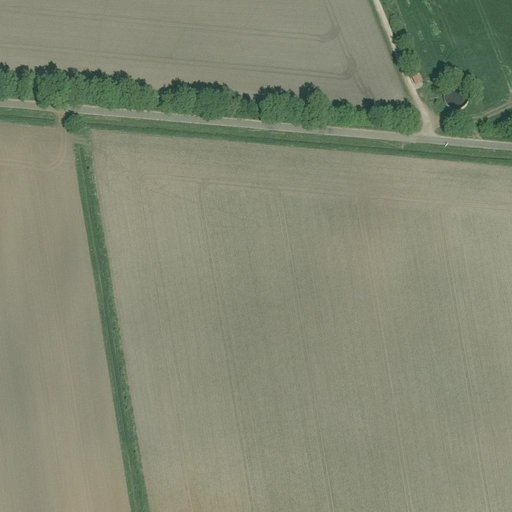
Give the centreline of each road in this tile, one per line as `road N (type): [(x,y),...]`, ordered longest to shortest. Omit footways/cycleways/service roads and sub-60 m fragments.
road 1 (unclassified): [(511,147),(0,102)]
road 2 (track): [(422,138),(426,118),(377,0)]
